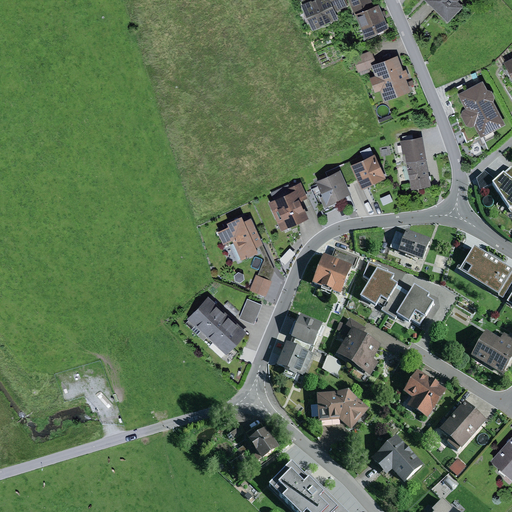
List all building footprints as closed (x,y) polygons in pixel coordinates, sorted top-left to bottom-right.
[(311,1),(301,5),(312,31),(338,19),(335,12),(347,7),(344,0),(314,0),(312,1),(311,1)] [(349,0),(355,15),(375,7),(372,0),(349,0)] [(459,0),(425,0),(448,22),(463,7),(458,1),(459,0)] [(375,7),(355,15),(365,39),(389,29),(379,5),(375,7)] [(372,50),(353,57),(358,73),(372,68),(371,65),(376,63),(372,50)] [(375,76),(370,78),(375,92),(381,90),(385,101),(411,92),(406,79),(409,78),(406,69),(404,70),(398,55),(376,63),(371,65),(372,68),(375,76)] [(511,58),(503,63),(511,79),(511,58)] [(483,81),(468,89),(465,83),(446,93),(466,143),(480,137),(481,138),(506,125),(494,102),(495,98),(492,91),(487,89),(483,81)] [(393,114),(379,119),(380,122),(394,117),(393,114)] [(400,142),(389,144),(391,157),(405,154),(406,163),(426,160),(422,137),(400,141),(400,142)] [(364,159),(350,166),(357,180),(362,190),(386,178),(375,154),(364,159)] [(362,156),(325,172),(327,176),(340,170),(347,184),(357,180),(350,166),(364,159),(362,156)] [(426,160),(406,163),(411,190),(431,186),(426,160)] [(511,168),(493,186),(509,212),(511,212),(511,168)] [(327,176),(316,182),(318,186),(311,189),(323,215),(339,208),(336,201),(352,194),(347,184),(340,170),(327,176)] [(274,200),(268,203),(281,231),(309,219),(301,201),(308,198),(301,183),(290,188),(289,185),(271,193),(274,200)] [(228,227),(217,232),(224,245),(232,241),(241,261),(258,253),(256,248),(259,246),(263,245),(263,244),(251,218),(244,222),(242,216),(227,223),(228,227)] [(431,241),(407,232),(405,237),(399,252),(398,254),(424,263),(431,241)] [(399,252),(405,237),(396,233),(390,249),(399,252)] [(263,245),(259,246),(264,259),(258,275),(271,281),(275,270),(263,245)] [(296,254),(290,248),(280,260),(286,265),(296,254)] [(511,285),(511,272),(474,249),(459,274),(503,301),(511,285)] [(332,260),(324,257),(312,286),(341,297),(352,269),(355,271),(360,259),(335,250),(332,260)] [(388,271),(369,264),(363,278),(370,282),(360,300),(376,309),(378,306),(383,309),(381,312),(395,320),(397,318),(409,325),(412,322),(420,327),(424,320),(425,321),(435,305),(429,301),(431,297),(414,287),(410,294),(393,283),(395,278),(387,275),(388,271)] [(258,275),(256,275),(250,290),(266,297),(273,281),(271,281),(258,275)] [(222,310),(208,296),(187,319),(189,320),(186,324),(198,335),(222,310)] [(263,305),(247,299),(239,319),(254,325),(263,305)] [(235,321),(222,310),(198,335),(204,341),(207,337),(214,343),(235,321)] [(324,326),(301,317),(292,340),(296,341),(293,348),(312,356),(324,326)] [(381,349),(362,337),(366,330),(350,320),(340,337),(346,341),(336,358),(354,368),(350,375),(366,385),(379,364),(374,361),(381,349)] [(248,333),(235,321),(214,343),(227,355),(248,333)] [(500,343),(485,334),(470,356),(502,377),(511,360),(511,339),(505,335),(500,343)] [(312,356),(293,348),(286,346),(277,368),(285,372),(284,374),(297,379),(297,377),(304,379),(313,357),(312,356)] [(447,393),(418,373),(404,394),(412,399),(407,407),(428,421),(447,393)] [(349,395),(317,398),(319,425),(340,424),(351,434),(370,412),(349,395)] [(465,405),(440,433),(462,452),(487,424),(465,405)] [(241,428),(230,435),(233,441),(245,434),(241,428)] [(266,432),(249,444),(263,464),(281,452),(266,432)] [(511,436),(511,437),(490,461),(511,480),(511,436)] [(397,438),(371,462),(386,478),(393,473),(404,486),(424,468),(397,438)] [(249,451),(245,446),(238,451),(242,457),(249,451)] [(466,468),(458,460),(449,470),(458,478),(466,468)] [(292,465),(268,489),(292,511),(347,511),(307,472),(303,476),(292,465)] [(455,492),(449,486),(438,496),(444,502),(455,492)]
